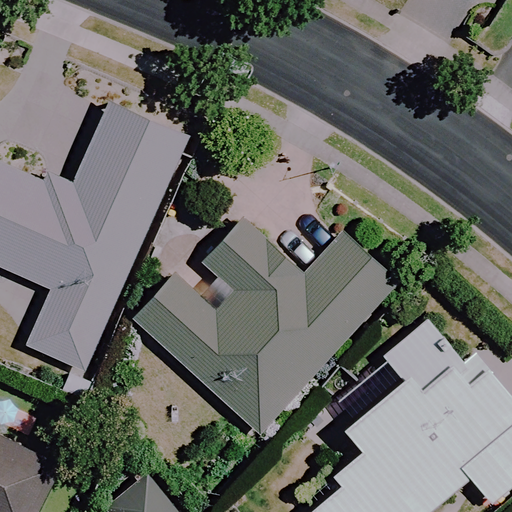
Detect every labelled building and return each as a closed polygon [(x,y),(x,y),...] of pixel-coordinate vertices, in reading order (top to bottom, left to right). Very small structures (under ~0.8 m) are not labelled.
[(182,140),(97,103),(61,186),(0,159),(0,270),(46,290),(21,346),(80,372),(182,140)] [(299,278),(238,223),(197,268),(180,287),(167,275),(126,320),(254,437),(391,287),(336,238),(299,278)] [(341,431),(357,451),(327,475),(336,487),(305,511),(426,511),(465,480),(485,505),(511,482),(511,409),(467,356),(459,363),(423,320),(377,358),(399,384),(341,431)] [(32,511),(54,469),(0,443),(0,511),(32,511)] [(153,511),(171,511),(164,503),(153,511)]
